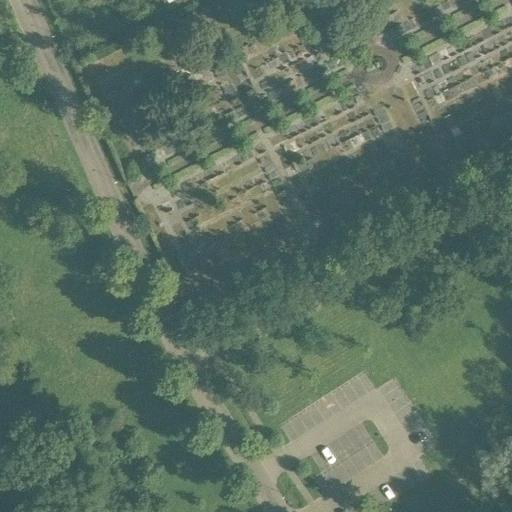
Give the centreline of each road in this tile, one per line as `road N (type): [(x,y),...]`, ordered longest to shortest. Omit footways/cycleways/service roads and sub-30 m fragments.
road 1 (unclassified): [(149,283),(29,0)]
road 2 (residential): [(280,511),(149,283)]
